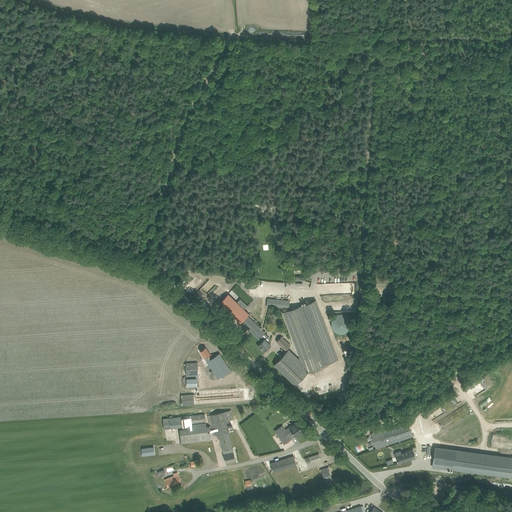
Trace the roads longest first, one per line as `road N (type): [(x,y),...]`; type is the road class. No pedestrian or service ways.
road 1 (unclassified): [(327,436),(156,274),(0,219)]
road 2 (track): [(362,291),(377,0)]
road 3 (track): [(511,36),(228,35)]
road 4 (track): [(139,265),(182,124),(228,35)]
road 5 (track): [(336,433),(414,405),(511,343)]
road 6 (track): [(362,291),(511,294)]
road 7 (track): [(336,433),(362,291)]
road 8 (unclassified): [(194,472),(261,461),(327,436)]
road 9 (unclassified): [(435,511),(386,491),(333,441)]
